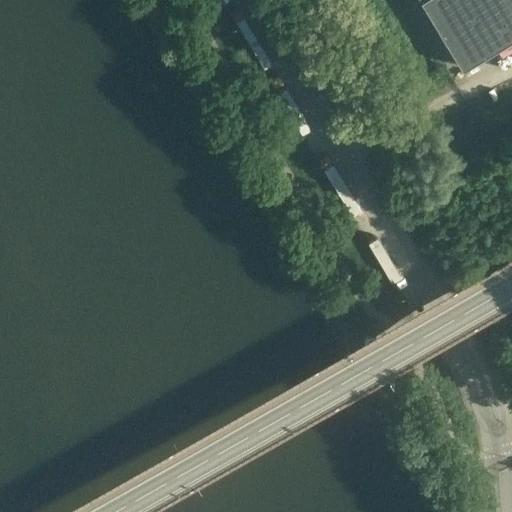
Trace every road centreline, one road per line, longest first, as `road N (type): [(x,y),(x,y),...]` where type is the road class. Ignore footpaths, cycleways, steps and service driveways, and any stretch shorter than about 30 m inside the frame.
road 1 (unclassified): [(511,425),(469,370),(247,0)]
road 2 (tertiary): [(116,511),(511,285)]
